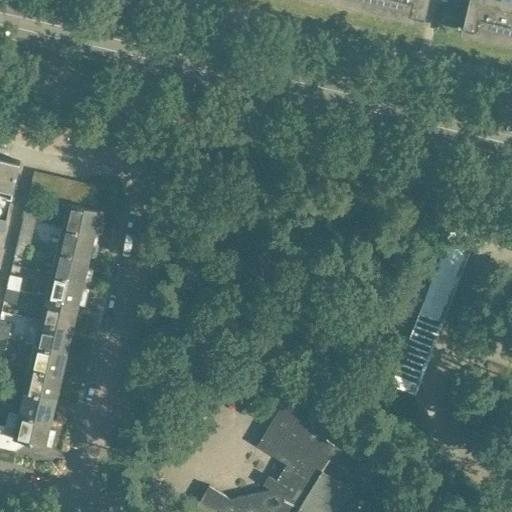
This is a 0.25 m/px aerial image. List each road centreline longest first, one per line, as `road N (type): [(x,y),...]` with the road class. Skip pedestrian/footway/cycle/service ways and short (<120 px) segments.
road 1 (tertiary): [(511,129),(0,7)]
road 2 (tertiary): [(0,30),(511,151)]
road 3 (residential): [(78,503),(148,185),(118,154),(0,127)]
road 4 (residential): [(511,490),(448,445),(434,411),(490,266),(511,250)]
